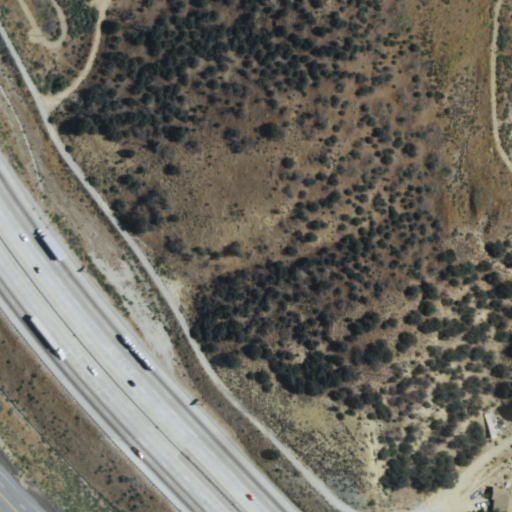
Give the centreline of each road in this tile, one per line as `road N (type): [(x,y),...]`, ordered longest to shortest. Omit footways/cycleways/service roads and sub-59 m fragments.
road 1 (residential): [(0,31),(74,166),(216,381),(347,511)]
road 2 (motorway): [(267,511),(132,369),(0,197)]
road 3 (motorway): [(0,271),(101,397),(209,511)]
